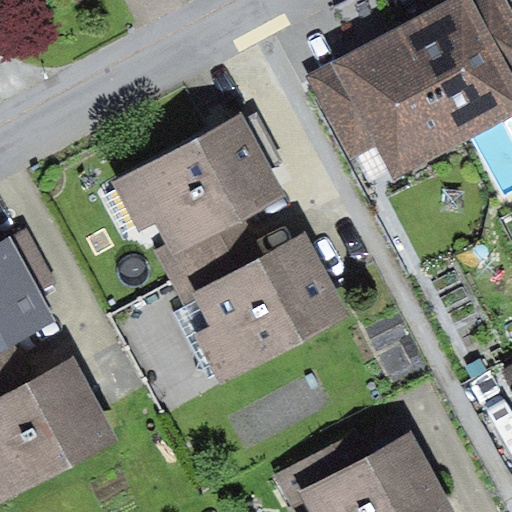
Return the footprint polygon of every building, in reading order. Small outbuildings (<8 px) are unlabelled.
[(468,0),(463,0),(402,33),(462,151),(511,123),(511,80),(511,79),(468,0)] [(468,0),(511,79),(511,78),(511,14),(504,0),(468,0)] [(462,151),(402,33),(332,70),(374,151),(395,186),(462,151)] [(350,163),(374,151),(332,70),(308,82),(350,163)] [(244,125),(115,189),(140,240),(156,232),(164,249),(155,254),(170,284),(248,244),(238,227),(284,205),(244,125)] [(248,244),(170,284),(184,311),(195,306),(208,332),(197,338),(221,385),(346,322),(307,246),(260,269),(248,244)] [(12,246),(0,252),(0,376),(14,369),(7,352),(53,329),(12,246)] [(14,369),(0,376),(0,505),(114,449),(73,367),(25,391),(14,369)] [(511,370),(501,377),(511,398),(511,370)] [(354,438),(274,480),(290,511),(295,511),(303,508),(304,511),(448,511),(412,443),(369,466),(354,438)]
